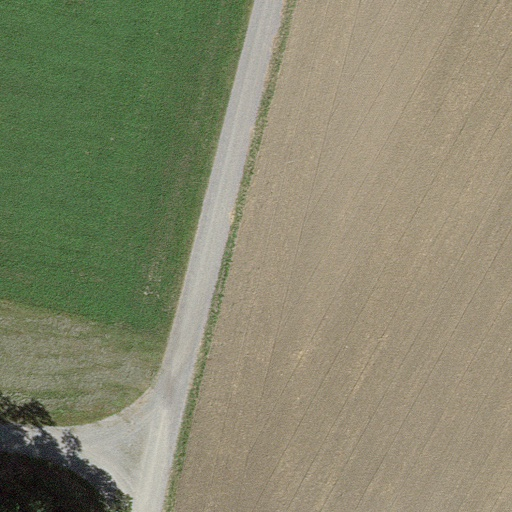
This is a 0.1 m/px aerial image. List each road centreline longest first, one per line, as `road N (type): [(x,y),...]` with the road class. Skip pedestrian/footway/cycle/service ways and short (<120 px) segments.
road 1 (track): [(139,511),(266,0)]
road 2 (track): [(0,423),(156,439)]
